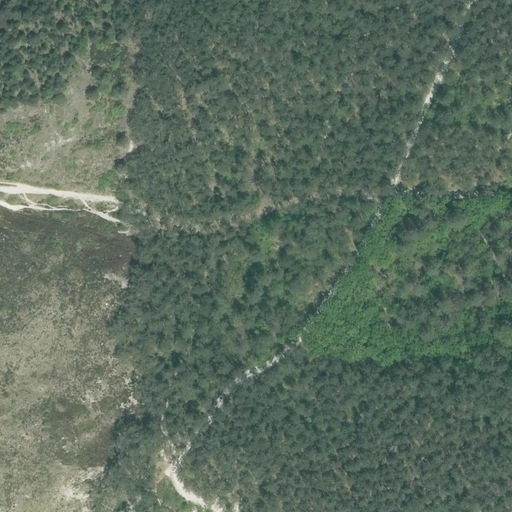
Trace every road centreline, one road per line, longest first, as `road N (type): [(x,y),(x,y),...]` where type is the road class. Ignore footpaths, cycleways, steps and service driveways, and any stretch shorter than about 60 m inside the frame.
road 1 (unknown): [(511,194),(328,191),(218,221),(0,188)]
road 2 (unknown): [(310,195),(354,42),(375,0)]
